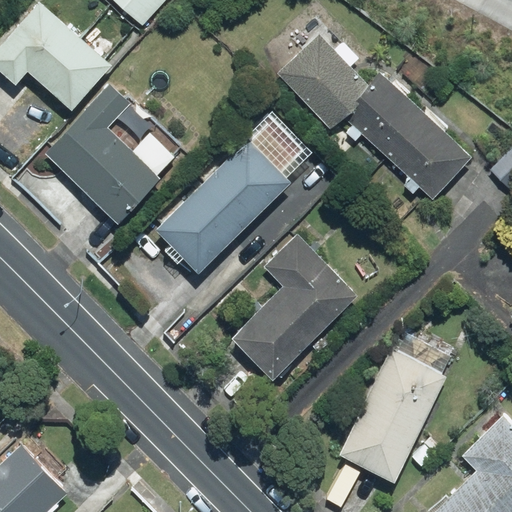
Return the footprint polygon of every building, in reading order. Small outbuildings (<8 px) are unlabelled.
[(55,0),(40,0),(0,45),(0,56),(23,77),(35,63),(80,102),(120,57),(55,0)] [(125,0),(147,20),(165,0),(125,0)] [(325,28),(283,67),(335,123),(348,113),(357,120),(350,127),(361,136),(367,129),(439,192),(479,149),(385,67),(373,79),(356,61),(364,53),(348,36),(340,44),(325,28)] [(115,78),(50,147),(125,216),(166,173),(113,123),(136,99),(115,78)] [(255,129),(163,220),(207,264),(299,174),(255,129)] [(511,148),(495,165),(511,181),(511,148)] [(364,290),(302,228),(270,261),(289,280),(238,330),(280,373),(364,290)] [(401,474),(452,371),(397,344),(346,447),(401,474)] [(483,466),(435,511),(511,511),(511,412),(509,409),(467,450),(483,466)] [(0,498),(1,500),(0,500),(0,511),(46,511),(74,487),(28,438),(0,464),(0,498)]
